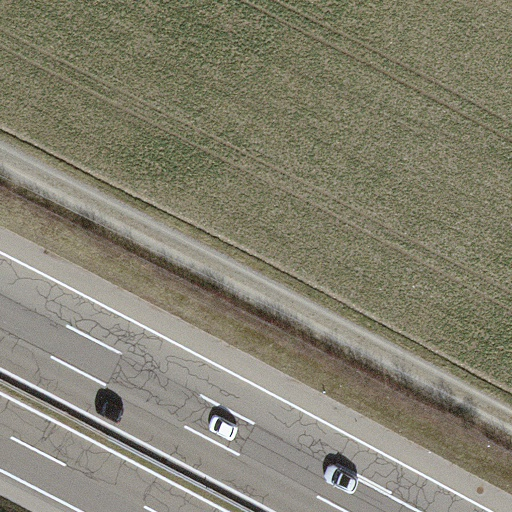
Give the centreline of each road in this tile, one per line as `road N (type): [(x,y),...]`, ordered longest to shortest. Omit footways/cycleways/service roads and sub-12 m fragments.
road 1 (track): [(0,154),(511,426)]
road 2 (motorway): [(354,511),(0,325)]
road 3 (motorway): [(0,434),(144,511)]
